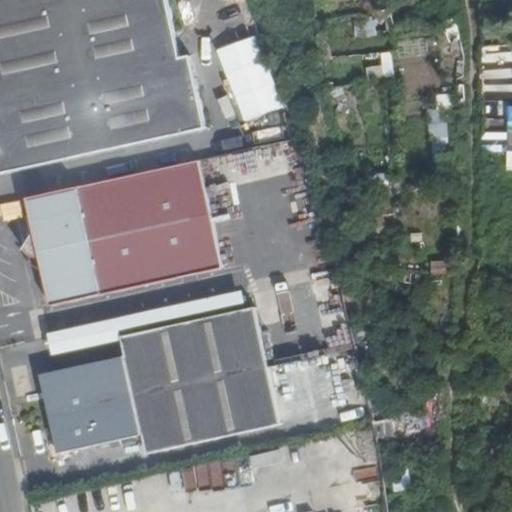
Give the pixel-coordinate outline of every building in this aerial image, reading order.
[(181,56),(168,0),(0,0),(0,171),(206,127),(191,54),(181,56)] [(200,160),(188,162),(27,197),(50,306),(204,272),(223,268),(200,160)] [(283,427),(273,382),(257,309),(211,319),(122,338),(126,356),(53,372),(55,383),(42,386),(45,397),(57,454),(144,437),(148,456),(283,427)] [(339,352),(274,361),(276,377),(289,375),(294,410),(355,402),(351,374),(343,375),(339,352)] [(40,375),(42,386),(55,383),(53,372),(40,375)] [(10,381),(12,404),(33,402),(30,379),(10,381)] [(255,466),(281,460),(279,451),(253,457),(255,466)]
